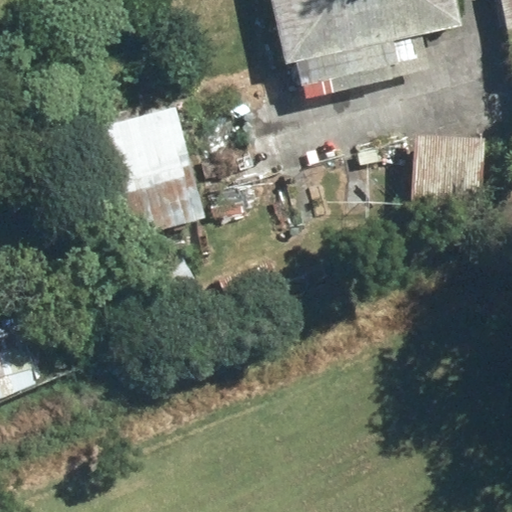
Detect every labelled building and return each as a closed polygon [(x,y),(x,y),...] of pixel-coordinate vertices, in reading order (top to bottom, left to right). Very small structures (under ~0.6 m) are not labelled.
[(288,47),(295,81),(429,56),(422,21),(454,15),(450,0),(273,0),(283,48),(288,47)] [(511,0),(481,0),(498,80),(511,77),(511,0)] [(272,111),(178,134),(196,207),(353,169),(335,96),(286,108),(272,111)] [(92,125),(125,234),(196,213),(163,104),(92,125)] [(478,128),(422,125),(419,198),(475,201),(478,128)] [(168,260),(133,274),(161,341),(272,296),(258,262),(182,294),(168,260)] [(3,336),(0,336),(0,404),(25,395),(3,336)]
